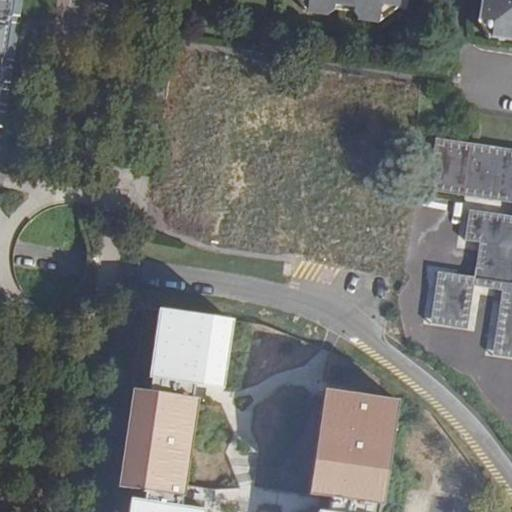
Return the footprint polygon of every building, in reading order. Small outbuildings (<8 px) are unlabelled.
[(0,0),(0,29),(22,32),(26,0),(0,0)] [(297,0),(304,9),(328,14),(333,10),(334,5),(353,8),(352,13),(355,18),(377,22),(392,11),(393,0),(297,0)] [(511,3),(498,1),(496,9),(484,7),(482,25),(485,30),(511,33),(511,3)] [(0,136),(5,137),(6,130),(22,32),(0,29),(0,136)] [(511,33),(485,30),(494,46),(511,49),(511,33)] [(511,156),(471,151),(470,154),(462,153),(462,150),(434,146),(428,183),(496,194),(495,201),(511,203),(511,216),(469,209),(464,240),(487,244),(482,278),(453,274),(451,283),(437,281),(431,316),(468,322),(474,285),(501,290),(494,348),(511,350),(511,156)] [(221,401),(230,312),(154,304),(145,385),(127,383),(115,488),(126,489),(123,511),(203,511),(206,488),(186,486),(195,399),(221,401)] [(468,322),(431,316),(430,324),(467,330),(468,322)] [(511,350),(494,348),(493,356),(511,358),(511,350)] [(320,384),(307,492),(317,493),(315,511),(381,511),(396,394),(320,384)]
